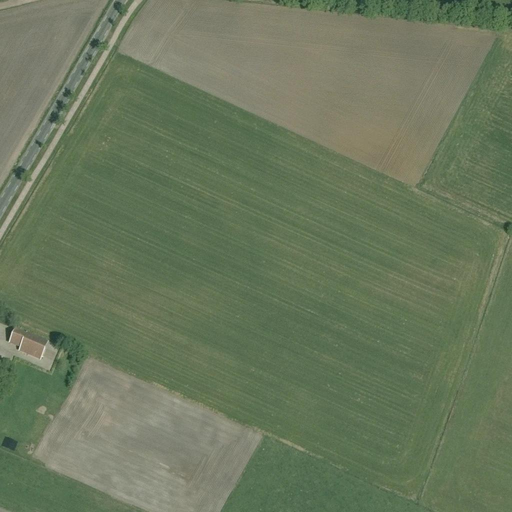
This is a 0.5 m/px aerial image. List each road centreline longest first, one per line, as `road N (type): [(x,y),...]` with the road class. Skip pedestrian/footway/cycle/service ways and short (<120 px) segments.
road 1 (tertiary): [(0,206),(119,0)]
road 2 (unclassified): [(511,19),(324,0)]
